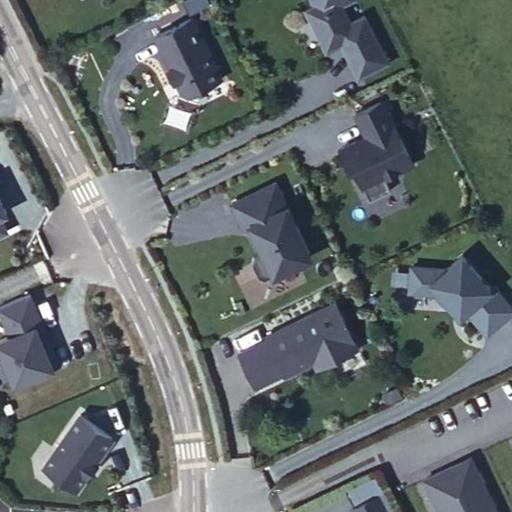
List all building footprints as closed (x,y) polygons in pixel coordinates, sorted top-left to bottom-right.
[(352,80),(382,67),(360,19),(346,26),(338,7),(352,1),(351,0),(308,0),(312,7),(302,11),(321,52),(336,46),(352,80)] [(182,91),(189,93),(217,78),(186,18),(153,35),(169,67),(167,69),(174,81),(176,80),(182,91)] [(380,176),(408,161),(376,99),(350,113),(363,137),(352,143),(350,141),(335,149),(346,169),(350,167),(366,198),(387,188),(380,176)] [(268,281),(309,260),(311,253),(276,184),(233,206),(245,230),(251,227),(265,254),(256,258),(254,265),(261,279),(268,281)] [(0,232),(8,228),(4,220),(12,216),(0,192),(0,232)] [(447,266),(408,265),(408,297),(441,297),(461,315),(467,312),(487,336),(511,314),(511,310),(463,252),(447,266)] [(0,355),(14,386),(56,367),(36,323),(44,320),(32,293),(0,308),(0,317),(8,335),(0,339),(0,355)] [(239,355),(256,389),(283,374),(285,377),(313,362),(317,369),(357,348),(333,303),(265,338),(267,341),(239,355)] [(46,466),(80,487),(95,460),(97,461),(114,433),(80,412),(46,466)] [(424,484),(436,511),(492,511),(470,463),(424,484)]
